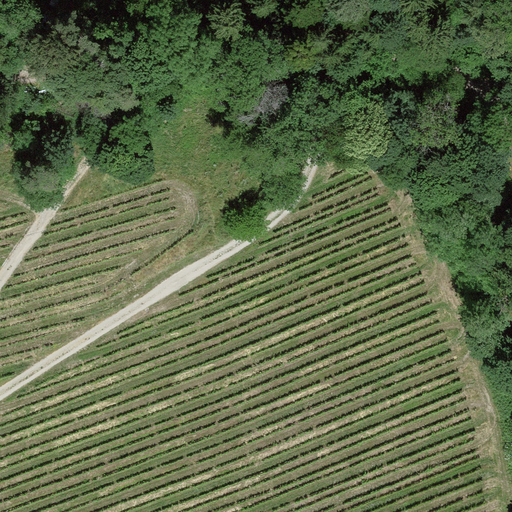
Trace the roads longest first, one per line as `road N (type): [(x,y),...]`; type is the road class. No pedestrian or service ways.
road 1 (track): [(511,117),(479,82),(419,62),(362,60),(322,122),(303,179),(285,197),(0,385)]
road 2 (track): [(0,277),(110,131),(112,95),(102,76),(0,79)]
